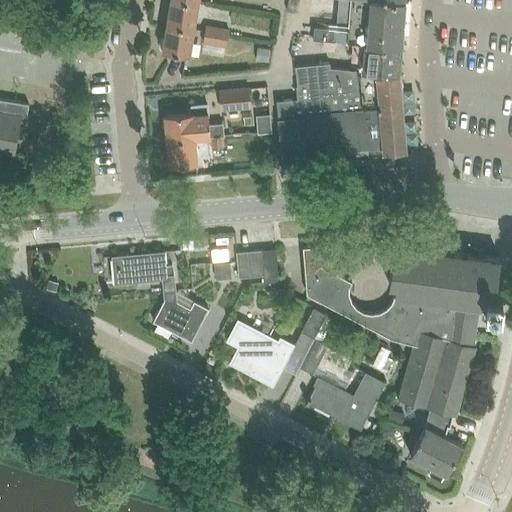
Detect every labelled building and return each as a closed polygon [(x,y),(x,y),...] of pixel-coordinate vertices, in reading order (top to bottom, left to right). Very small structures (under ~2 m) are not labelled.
[(193,29),(197,3),(178,0),(170,0),(166,25),(193,29)] [(287,0),(286,10),(297,12),(298,0),(287,0)] [(401,47),(405,1),(394,0),(337,0),(335,30),(313,28),(313,40),(354,43),(401,47)] [(188,56),(193,29),(166,25),(162,51),(188,56)] [(54,31),(33,27),(31,38),(52,42),(54,31)] [(217,29),(205,27),(203,43),(214,45),(217,29)] [(227,47),(229,31),(217,29),(214,45),(227,47)] [(297,99),(276,101),(278,120),(281,161),(299,159),(299,161),(303,160),(302,154),(368,148),(369,153),(406,150),(400,92),(399,75),(399,69),(401,48),(401,47),(354,43),(353,62),(363,63),(362,71),(330,68),(330,63),(295,67),(297,86),(296,86),(297,99)] [(248,88),(220,90),(222,109),(250,106),(248,88)] [(0,152),(14,155),(19,125),(25,126),(29,104),(0,99),(0,152)] [(223,136),(222,125),(209,126),(207,104),(192,106),(189,109),(189,113),(164,115),(164,117),(162,120),(162,127),(165,129),(166,140),(195,138),(211,137),(223,136)] [(223,136),(211,137),(211,148),(224,147),(223,136)] [(168,166),(197,163),(195,138),(166,140),(168,166)] [(430,407),(427,416),(424,426),(409,455),(430,466),(428,474),(441,480),(445,473),(446,474),(461,444),(444,435),(447,426),(449,426),(452,414),(456,415),(475,345),(473,345),(476,325),(478,306),(484,307),(483,311),(500,313),(502,297),(494,295),(499,258),(483,256),(485,248),(473,247),(471,254),(401,244),(399,255),(392,254),(388,284),(395,285),(394,295),(391,302),(386,308),(379,312),(372,313),(371,313),(363,311),(356,307),(351,301),(349,293),(349,286),(351,281),(337,273),(335,258),(335,257),(334,254),(334,253),(332,251),(331,249),(329,248),(327,246),(324,246),(321,245),(319,245),(302,246),(306,293),(390,337),(413,344),(397,399),(430,407)] [(261,250),(263,275),(264,282),(279,290),(275,248),(261,250)] [(163,291),(174,290),(172,275),(166,275),(164,250),(111,255),(113,283),(162,279),(163,291)] [(251,276),(263,275),(261,250),(248,251),(251,276)] [(238,277),(251,276),(248,251),(236,252),(238,277)] [(193,301),(190,308),(175,300),(174,290),(163,291),(164,298),(152,320),(191,340),(208,308),(193,301)] [(313,337),(325,315),(325,314),(313,307),(301,331),(313,337)] [(271,383),(291,345),(280,339),(278,343),(238,321),(228,339),(240,345),(231,362),(271,383)] [(327,345),(319,340),(314,338),(299,366),(312,374),(327,345)] [(380,343),(371,361),(378,365),(388,347),(380,343)] [(332,409),(362,424),(362,425),(384,382),(365,372),(353,395),(326,380),(317,375),(312,384),(315,385),(309,397),(307,396),(304,401),(307,402),(329,413),(332,409)]
